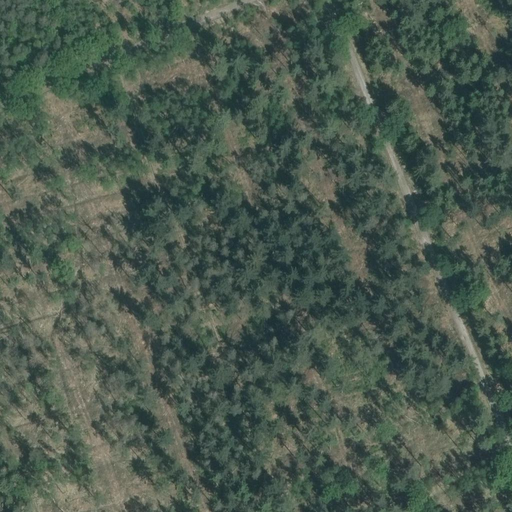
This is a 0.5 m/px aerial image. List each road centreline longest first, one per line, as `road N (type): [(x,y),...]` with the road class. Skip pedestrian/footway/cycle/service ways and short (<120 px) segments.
road 1 (track): [(321,0),(511,456)]
road 2 (track): [(113,68),(287,511)]
road 3 (track): [(0,116),(272,0)]
